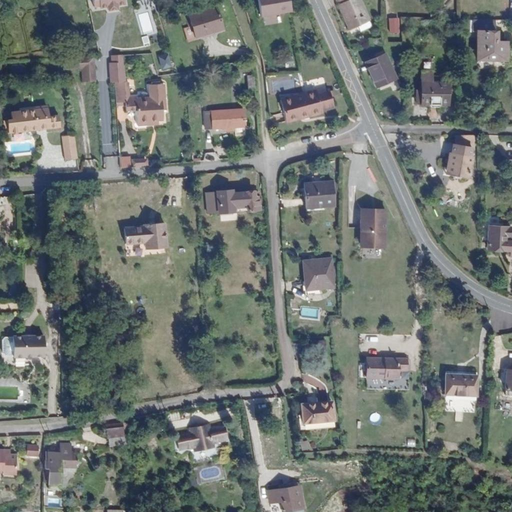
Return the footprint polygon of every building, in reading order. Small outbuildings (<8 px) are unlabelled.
[(131,0),(105,0),(107,9),(115,7),(115,9),(125,7),(125,5),(133,3),(131,0)] [(257,0),(261,17),(296,11),(293,0),(257,0)] [(378,31),(363,0),(346,0),(346,9),(343,10),(355,36),(363,31),(366,37),(378,31)] [(197,38),(227,29),(219,5),(189,14),(197,38)] [(148,13),(139,16),(144,32),(153,29),(148,13)] [(396,25),(397,39),(405,39),(405,25),(396,25)] [(499,25),(484,25),(485,65),(511,65),(511,46),(500,47),(499,25)] [(169,52),(159,54),(163,70),(173,68),(169,52)] [(404,82),(392,57),(373,67),(385,91),(404,82)] [(124,59),(124,65),(121,65),(120,84),(134,84),(134,60),(124,59)] [(85,90),(99,90),(98,65),(80,65),(80,76),(85,77),(85,90)] [(430,89),(442,89),(442,79),(430,79),(430,89)] [(127,86),(126,109),(136,109),(135,118),(144,119),(144,134),(158,134),(159,131),(164,131),(169,132),(170,121),(174,121),(175,94),(172,94),(172,91),(164,91),(164,93),(160,93),(160,105),(158,103),(154,101),(149,102),(148,104),(141,104),(142,84),(127,86)] [(457,89),(442,89),(430,89),(430,112),(438,112),(438,114),(449,114),(449,112),(458,112),(457,89)] [(317,97),(280,103),(283,126),(321,120),(321,118),(333,115),(330,98),(318,100),(317,97)] [(38,122),(50,121),(49,112),(37,113),(38,122)] [(60,120),(50,121),(38,122),(37,113),(12,115),(13,124),(8,124),(10,136),(61,132),(60,120)] [(246,114),(207,116),(208,133),(247,131),(246,114)] [(62,149),(74,148),(73,139),(61,140),(62,149)] [(456,155),(475,159),(476,149),(458,146),(456,155)] [(75,163),(74,148),(62,149),(63,163),(75,163)] [(473,180),(473,176),(475,159),(456,155),(454,155),(453,164),(456,164),(454,176),(457,177),(459,180),(464,181),(467,179),(473,180)] [(121,157),(121,166),(148,166),(148,157),(121,157)] [(337,186),(309,189),(311,213),(339,210),(337,186)] [(234,192),(213,194),(215,215),(236,213),(236,211),(245,210),(245,200),(257,199),(256,193),(234,195),(234,192)] [(245,200),(245,210),(247,210),(247,212),(261,211),(260,198),(257,199),(245,200)] [(379,241),(379,245),(388,245),(388,242),(391,242),(392,207),(368,207),(367,241),(379,241)] [(511,227),(495,228),(495,242),(494,242),(494,251),(511,251),(511,227)] [(145,239),(126,239),(129,268),(167,265),(167,260),(168,260),(166,234),(145,235),(145,239)] [(337,293),(333,266),(307,269),(310,296),(337,293)] [(37,349),(6,351),(6,352),(0,351),(0,370),(7,370),(7,371),(38,369),(37,349)] [(414,365),(372,363),(371,383),(403,384),(403,375),(413,375),(414,365)] [(482,380),(450,378),(449,395),(481,397),(482,380)] [(331,395),(303,403),(308,421),(315,419),(317,425),(338,420),(331,395)] [(110,437),(120,436),(120,427),(108,428),(110,437)] [(215,453),(229,451),(226,436),(212,438),(212,434),(192,437),(192,442),(180,444),(182,458),(194,457),(194,461),(215,457),(215,453)] [(27,456),(39,458),(40,446),(28,445),(27,456)] [(9,478),(10,477),(9,454),(0,453),(0,474),(9,474),(9,478)] [(9,454),(10,477),(23,478),(23,458),(10,458),(10,454),(9,454)] [(48,475),(48,498),(52,498),(52,504),(64,504),(64,483),(80,483),(81,468),(75,468),(75,458),(65,458),(64,467),(50,467),(50,475),(48,475)] [(300,489),(269,498),(272,509),(283,507),(283,511),(301,511),(306,511),(300,489)]
